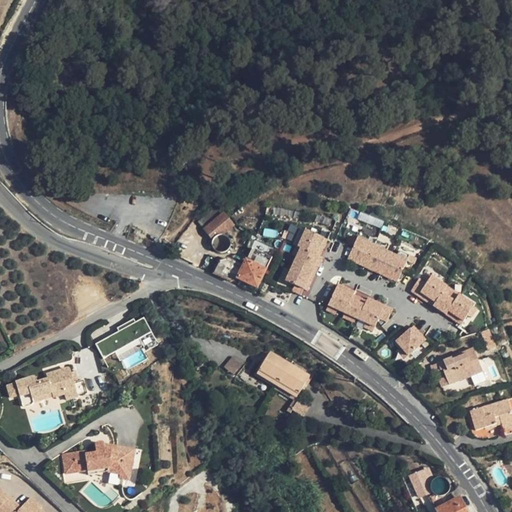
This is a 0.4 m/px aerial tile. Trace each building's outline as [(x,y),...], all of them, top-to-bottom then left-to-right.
[(220,237),(223,237),(233,228),(234,227),(224,214),(221,216),(204,231),(214,242),(217,238),(220,237)] [(318,254),(325,237),(302,228),(292,254),(297,256),(291,270),(286,268),(282,279),(296,284),(293,291),(306,296),(322,256),(318,254)] [(398,283),(409,258),(359,236),(348,260),(398,283)] [(220,262),(214,274),(233,283),(239,280),(257,289),(272,259),(253,249),(247,259),(244,267),(229,260),(220,262)] [(432,272),(425,281),(421,278),(412,290),(461,326),(470,314),(474,317),(481,307),(432,272)] [(326,311),(374,331),(379,320),(387,324),(394,308),(337,284),(326,311)] [(118,329),(94,342),(102,356),(137,337),(150,329),(142,315),(134,319),(132,316),(116,325),(118,329)] [(410,364),(430,346),(412,326),(392,343),(410,364)] [(150,329),(137,337),(144,350),(157,342),(150,329)] [(474,350),(438,364),(441,372),(444,371),(450,386),(460,382),(461,383),(463,382),(461,379),(475,373),(475,371),(481,368),(474,350)] [(277,386),(290,364),(270,352),(257,374),(277,386)] [(225,367),(233,374),(241,365),(232,358),(225,367)] [(290,364),(277,386),(296,398),(297,398),(310,376),(290,364)] [(16,384),(8,386),(11,397),(19,395),(22,406),(25,407),(30,406),(34,403),(34,402),(33,398),(52,393),(53,396),(53,397),(64,394),(66,400),(88,393),(84,379),(79,381),(74,382),(70,368),(55,372),(56,377),(48,379),(37,383),(36,377),(16,383),(16,384)] [(70,368),(74,382),(79,381),(75,370),(73,370),(72,369),(70,368)] [(483,373),(481,368),(475,371),(475,373),(461,379),(463,382),(483,373)] [(33,398),(34,402),(53,396),(52,393),(33,398)] [(296,398),(287,412),(290,414),(292,411),(292,410),(299,399),(297,398),(296,398)] [(310,406),(299,399),(292,410),(292,411),(303,417),(310,406)] [(511,427),(511,415),(508,401),(482,408),(483,409),(471,412),(476,431),(485,429),(485,431),(502,426),(503,430),(511,427)] [(63,455),(66,474),(87,471),(110,468),(109,472),(120,474),(119,478),(129,480),(134,450),(113,446),(113,450),(105,448),(104,444),(104,443),(102,443),(98,443),(97,443),(95,445),(96,453),(86,454),(85,452),(63,455)] [(467,456),(473,452),(469,447),(464,451),(467,456)] [(419,497),(432,492),(431,490),(431,488),(431,485),(431,483),(433,481),(428,469),(410,477),(419,497)] [(21,508),(0,488),(0,511),(43,511),(40,509),(42,508),(30,497),(21,508)] [(434,494),(429,497),(436,510),(437,511),(467,511),(460,498),(455,500),(451,492),(443,496),(440,497),(438,496),(434,494)]
